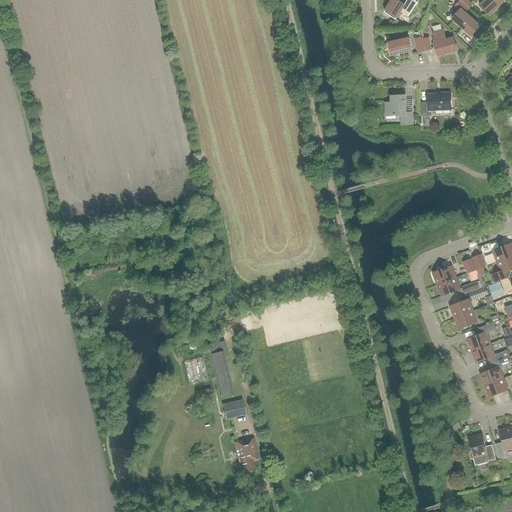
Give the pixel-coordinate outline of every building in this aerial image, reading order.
[(392,0),(385,13),(395,20),(400,12),(408,17),(418,2),(415,0),(414,0),(392,0)] [(460,0),(459,1),(468,9),(472,4),(467,0),(460,0)] [(481,0),(484,2),(480,6),(489,15),(504,2),(502,0),(481,0)] [(460,11),(452,19),(471,35),(479,26),(465,13),(468,9),(459,1),(455,6),(460,11)] [(432,33),(435,43),(434,44),(438,56),(440,55),(441,56),(442,56),(443,56),(444,56),(445,55),(446,54),(457,51),(453,38),(447,40),(444,29),(432,33)] [(418,53),(425,51),(422,37),(414,39),(418,53)] [(422,37),(425,51),(432,50),(429,37),(423,39),(423,37),(422,37)] [(409,39),(387,44),(390,56),(412,51),(409,39)] [(429,111),(451,110),(451,94),(428,95),(428,103),(421,103),(421,117),(429,117),(429,111)] [(402,125),(413,125),(412,113),(406,113),(405,95),(391,96),(391,103),(385,103),(386,116),(401,116),(402,125)] [(511,256),(511,246),(511,244),(499,248),(497,243),(490,245),(493,251),(492,251),(497,262),(511,256)] [(476,270),(482,268),(486,266),(482,254),(471,258),(476,270)] [(511,269),(511,256),(497,262),(501,273),(491,277),(493,284),(509,278),(506,272),(511,269)] [(475,270),(471,259),(463,262),(467,273),(475,270)] [(437,285),(456,278),(451,267),(433,274),(437,285)] [(460,290),(456,278),(437,285),(441,297),(460,290)] [(464,294),(479,289),(477,281),(462,287),(464,294)] [(493,298),(501,295),(496,283),(489,286),(493,298)] [(468,293),(471,301),(488,295),(486,287),(468,293)] [(454,318),(473,311),(468,300),(450,307),(454,318)] [(477,323),(473,311),(454,318),(459,330),(477,323)] [(472,351),(490,344),(486,333),(496,329),(494,323),(479,329),(481,334),(467,340),(472,351)] [(225,349),(223,340),(210,343),(212,352),(225,349)] [(494,356),(490,344),(472,351),(476,363),(494,356)] [(225,350),(212,353),(222,396),(235,393),(225,350)] [(498,361),(507,358),(510,356),(507,351),(496,355),(498,361)] [(485,386),(503,379),(499,368),(509,364),(507,358),(498,361),(492,363),(494,369),(480,374),(485,386)] [(508,390),(503,379),(485,386),(489,397),(508,390)] [(246,415),(242,399),(222,404),(226,419),(246,415)] [(504,450),(511,447),(511,433),(511,428),(499,431),(502,443),(495,444),(499,459),(505,457),(504,450)] [(468,439),(473,458),(475,466),(489,462),(489,461),(495,460),(492,445),(486,447),(483,435),(468,439)] [(252,460),(258,459),(253,439),(235,443),(240,463),(243,463),(245,473),(254,471),(252,460)]
